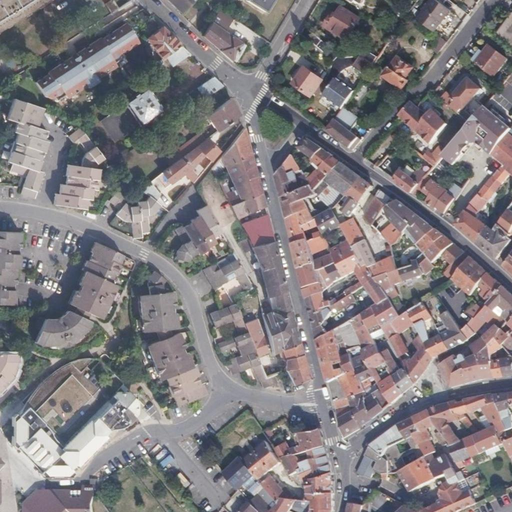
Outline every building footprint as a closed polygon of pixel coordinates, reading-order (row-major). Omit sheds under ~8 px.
[(0,0),(0,28),(42,2),(44,4),(49,0),(0,0)] [(110,0),(109,0),(104,4),(110,13),(116,9),(110,0)] [(165,0),(179,13),(190,0),(165,0)] [(245,0),(262,10),(269,0),(245,0)] [(438,0),(433,0),(418,18),(434,32),(451,11),(438,0)] [(360,19),(342,7),(335,18),(332,15),(325,25),(348,39),(360,19)] [(202,36),(230,60),(241,43),(230,36),(235,28),(246,36),(250,30),(219,10),(202,36)] [(73,15),(63,21),(67,26),(76,20),(73,15)] [(511,16),(498,34),(511,45),(511,16)] [(138,42),(125,23),(100,38),(100,37),(75,53),(77,56),(72,59),(71,57),(46,73),(48,74),(35,82),(44,96),(51,99),(54,97),(56,100),(64,95),(66,98),(96,78),(116,66),(114,62),(122,57),(119,54),(138,42)] [(180,45),(161,26),(147,39),(160,60),(180,45)] [(432,50),(437,54),(447,42),(442,38),(432,50)] [(180,45),(160,60),(154,64),(152,65),(154,69),(168,59),(172,66),(189,54),(180,45)] [(507,59),(489,45),(476,61),(494,75),(507,59)] [(361,57),(374,64),(379,57),(365,48),(359,55),(361,57)] [(354,67),(367,74),(374,64),(361,57),(354,67)] [(414,68),(399,57),(389,70),(388,69),(384,75),(393,81),(392,82),(403,90),(409,80),(407,78),(414,68)] [(152,65),(154,64),(149,58),(141,63),(144,67),(141,69),(142,72),(152,65)] [(322,80),(305,68),(294,83),(311,96),(322,80)] [(222,85),(213,76),(196,89),(204,99),(222,85)] [(355,91),(336,77),(324,95),(342,108),(345,105),(355,91)] [(453,99),(449,104),(471,123),(475,117),(467,110),(469,107),(467,105),(481,88),(468,77),(451,97),(453,99)] [(162,111),(146,87),(137,93),(135,90),(129,94),(131,97),(112,110),(114,114),(97,126),(109,144),(127,132),(129,134),(162,111)] [(453,99),(451,97),(445,92),(441,97),(449,104),(453,99)] [(237,114),(229,98),(206,115),(215,128),(203,137),(201,134),(192,142),(196,147),(206,139),(237,114)] [(35,130),(41,110),(11,100),(5,120),(15,124),(12,134),(17,135),(13,145),(12,145),(9,154),(11,155),(7,164),(12,166),(9,173),(24,178),(19,197),(33,201),(42,176),(37,174),(40,164),(38,163),(41,153),(43,153),(46,144),(42,143),(45,133),(35,130)] [(400,114),(401,115),(431,142),(439,133),(441,135),(443,132),(441,130),(448,122),(432,107),(426,114),(418,107),(419,107),(412,101),(400,114)] [(327,130),(349,146),(357,135),(349,129),(355,121),(358,117),(359,116),(345,105),(342,108),(327,130)] [(475,117),(473,120),(501,143),(508,135),(511,129),(511,128),(485,106),(475,117)] [(479,144),(492,155),(501,143),(473,120),(471,123),(455,143),(444,156),(457,168),(461,162),(475,146),(479,144)] [(260,191),(244,128),(211,169),(215,176),(224,167),(235,190),(229,193),(221,178),(217,181),(230,205),(240,200),(260,191)] [(95,166),(102,160),(79,129),(67,139),(70,144),(76,140),(85,153),(81,159),(79,169),(66,167),(65,177),(66,177),(65,187),(60,187),(59,196),(55,196),(55,206),(85,210),(85,199),(90,199),(90,190),(96,190),(97,180),(96,180),(97,170),(94,170),(95,166)] [(409,145),(435,166),(444,156),(455,143),(445,135),(430,151),(415,139),(409,145)] [(511,138),(508,135),(501,143),(492,155),(503,165),(479,193),(489,202),(504,182),(511,172),(511,138)] [(321,168),(332,156),(333,155),(306,137),(299,147),(316,159),(315,161),(320,166),(309,178),(313,184),(317,190),(323,183),(326,179),(329,175),(321,168)] [(206,139),(196,147),(187,153),(196,161),(203,154),(211,160),(218,151),(206,139)] [(196,161),(187,153),(156,177),(164,187),(183,174),(193,182),(204,169),(196,161)] [(303,170),(293,155),(277,174),(284,197),(313,184),(309,178),(306,175),(293,181),(292,178),(303,170)] [(340,162),(332,156),(321,168),(329,175),(340,162)] [(340,162),(329,175),(326,179),(347,194),(363,179),(340,162)] [(395,180),(412,192),(419,184),(402,171),(395,180)] [(459,193),(469,179),(460,173),(451,186),(459,193)] [(372,186),(363,179),(347,194),(351,197),(360,204),(372,186)] [(427,202),(434,207),(435,207),(445,214),(456,198),(447,191),(448,190),(432,179),(423,191),(430,197),(427,202)] [(150,182),(141,189),(150,197),(154,200),(159,194),(150,182)] [(326,187),(323,183),(317,190),(320,193),(326,187)] [(313,184),(284,197),(283,198),(288,218),(301,213),(304,226),(316,220),(309,205),(305,199),(320,193),(317,190),(313,184)] [(132,219),(133,236),(141,236),(141,234),(148,233),(148,216),(152,216),(161,206),(154,200),(150,197),(146,202),(140,203),(140,206),(132,206),(126,202),(129,199),(119,190),(110,202),(120,210),(117,213),(124,219),(132,219)] [(264,206),(260,191),(240,200),(246,215),(264,206)] [(391,200),(379,191),(366,218),(377,231),(383,227),(391,221),(384,209),(389,205),(397,200),(393,197),(391,200)] [(456,225),(477,241),(487,227),(477,219),(482,213),(481,212),(489,202),(479,193),(469,205),(470,206),(456,225)] [(360,204),(351,197),(341,209),(344,212),(342,213),(347,221),(342,224),(364,267),(368,265),(375,262),(366,240),(352,215),(360,204)] [(246,215),(240,200),(230,205),(237,219),(246,215)] [(435,229),(397,200),(389,205),(410,225),(404,232),(398,242),(407,240),(410,251),(413,262),(425,254),(428,252),(423,239),(435,229)] [(220,230),(205,202),(196,208),(199,213),(190,218),(191,220),(182,225),(181,223),(174,227),(182,242),(175,248),(173,256),(187,261),(189,255),(197,251),(198,252),(206,247),(206,245),(214,240),(212,235),(220,230)] [(410,225),(389,205),(384,209),(391,221),(404,232),(410,225)] [(338,216),(333,208),(318,219),(322,227),(325,234),(342,224),(338,216)] [(477,241),(497,258),(511,240),(509,238),(511,235),(511,234),(511,210),(510,209),(499,224),(494,231),(487,227),(477,241)] [(273,241),(266,213),(239,223),(251,247),(273,241)] [(288,218),(295,243),(307,239),(304,226),(301,213),(288,218)] [(342,213),(338,216),(342,224),(347,221),(342,213)] [(357,270),(364,267),(342,224),(325,234),(326,237),(330,245),(332,252),(337,262),(322,269),(328,288),(336,281),(357,270)] [(316,241),(326,237),(325,234),(322,227),(319,228),(321,232),(315,235),(316,238),(316,241)] [(383,227),(377,231),(391,246),(397,243),(383,227)] [(464,252),(435,229),(423,239),(428,252),(425,254),(435,267),(437,265),(435,262),(443,255),(451,265),(464,252)] [(0,304),(9,304),(10,289),(0,288),(0,282),(10,283),(11,268),(12,268),(13,253),(0,252),(0,245),(13,246),(14,232),(0,231),(0,304)] [(295,243),(301,267),(316,261),(314,253),(330,245),(326,237),(316,241),(316,238),(308,241),(307,239),(295,243)] [(120,254),(92,240),(87,251),(89,252),(85,261),(83,260),(78,269),(82,271),(76,284),(89,290),(86,296),(73,290),(67,304),(95,318),(97,312),(100,314),(110,290),(108,289),(110,284),(107,283),(111,273),(113,274),(117,265),(115,264),(120,254)] [(397,243),(391,246),(393,259),(410,251),(407,240),(398,242),(397,243)] [(286,290),(273,241),(251,247),(251,248),(244,251),(246,254),(237,260),(248,278),(262,272),(269,287),(265,289),(267,296),(286,290)] [(410,251),(393,259),(398,268),(413,262),(410,251)] [(316,261),(318,271),(322,269),(337,262),(332,252),(330,253),(330,255),(316,261)] [(435,267),(425,254),(413,262),(398,268),(391,271),(376,278),(384,289),(393,284),(425,274),(426,275),(435,267)] [(488,273),(470,257),(453,278),(471,295),(480,284),(488,273)] [(248,278),(237,260),(236,258),(219,268),(215,262),(202,269),(212,288),(235,275),(244,290),(252,285),(248,278)] [(299,268),(304,287),(321,282),(318,271),(316,261),(301,267),(299,268)] [(387,261),(370,269),(376,278),(391,271),(387,261)] [(370,269),(368,265),(364,267),(357,270),(362,278),(363,281),(357,285),(359,289),(366,285),(376,278),(370,269)] [(304,287),(307,300),(323,292),(328,288),(322,269),(318,271),(321,282),(304,287)] [(165,280),(154,271),(149,281),(148,289),(131,292),(131,299),(142,298),(143,303),(139,303),(142,329),(146,328),(147,334),(169,330),(179,328),(176,313),(162,315),(161,309),(175,307),(173,293),(163,294),(162,285),(165,280)] [(503,286),(488,273),(480,284),(486,291),(484,293),(487,296),(486,298),(490,301),(503,286)] [(391,300),(384,289),(376,278),(366,285),(378,305),(374,307),(381,322),(383,327),(400,317),(391,300)] [(89,290),(76,284),(73,290),(86,296),(89,290)] [(400,295),(393,284),(384,289),(391,300),(400,295)] [(358,315),(364,312),(374,307),(378,305),(366,285),(359,289),(348,297),(351,303),(358,315)] [(511,294),(503,286),(490,301),(488,303),(496,310),(500,304),(507,311),(502,316),(507,321),(511,326),(511,294)] [(299,342),(286,290),(267,296),(281,350),(299,342)] [(307,300),(309,307),(326,300),(323,292),(307,300)] [(281,350),(267,296),(258,299),(272,354),(279,351),(281,350)] [(309,307),(311,316),(329,310),(328,307),(344,299),(342,296),(327,302),(326,300),(309,307)] [(311,316),(318,340),(329,334),(325,323),(334,311),(335,312),(351,303),(348,297),(344,299),(328,307),(329,310),(311,316)] [(229,361),(234,373),(240,370),(252,365),(259,382),(262,380),(265,388),(278,382),(275,375),(266,379),(257,357),(244,325),(235,301),(209,312),(214,325),(233,318),(239,333),(217,342),(220,350),(236,343),(241,355),(229,361)] [(431,316),(423,302),(408,311),(416,324),(423,334),(436,356),(450,349),(438,329),(434,331),(437,336),(431,339),(425,320),(431,316)] [(496,310),(488,303),(480,312),(474,319),(473,318),(469,323),(475,332),(496,310)] [(480,312),(473,305),(467,312),(473,318),(474,319),(480,312)] [(364,312),(371,328),(381,322),(374,307),(364,312)] [(463,330),(469,323),(473,318),(467,312),(464,309),(455,320),(463,330)] [(42,320),(38,318),(33,329),(37,331),(32,343),(40,347),(52,347),(54,350),(75,341),(74,338),(85,328),(88,322),(65,311),(58,319),(61,325),(55,328),(53,321),(42,320)] [(398,334),(416,324),(408,311),(400,317),(383,327),(387,334),(390,339),(398,334)] [(393,402),(404,393),(390,366),(391,366),(385,352),(383,353),(377,339),(371,328),(364,312),(358,315),(351,320),(359,334),(364,345),(368,354),(369,358),(378,374),(380,379),(393,402)] [(455,320),(451,315),(444,318),(449,323),(438,328),(438,329),(450,349),(469,338),(463,330),(455,320)] [(502,329),(507,321),(502,316),(501,315),(494,325),(501,332),(502,329)] [(61,325),(58,319),(53,321),(55,328),(61,325)] [(256,320),(244,325),(257,357),(266,353),(256,320)] [(383,327),(381,322),(371,328),(377,339),(387,334),(383,327)] [(483,337),(492,328),(486,322),(477,331),(483,337)] [(469,338),(475,332),(469,323),(463,330),(469,338)] [(318,340),(329,383),(349,373),(345,355),(342,355),(336,329),(329,334),(318,340)] [(504,342),(509,337),(502,329),(501,332),(498,335),(504,342)] [(198,375),(195,366),(191,367),(185,353),(173,359),(170,353),(183,347),(178,334),(149,345),(151,350),(148,351),(157,375),(160,373),(162,379),(165,378),(168,387),(167,388),(170,396),(172,396),(175,405),(204,394),(201,385),(199,385),(196,376),(198,375)] [(343,342),(347,354),(351,352),(350,351),(352,350),(364,345),(359,334),(346,339),(346,340),(343,342)] [(404,350),(406,353),(407,352),(398,334),(390,339),(398,353),(404,350)] [(428,370),(436,356),(423,334),(414,342),(421,351),(415,359),(426,375),(428,370)] [(475,351),(477,354),(489,344),(484,338),(481,340),(471,345),(475,351)] [(308,377),(299,342),(281,350),(279,351),(282,359),(285,358),(283,370),(292,385),(308,377)] [(483,379),(494,378),(492,360),(489,344),(477,354),(479,360),(483,379)] [(0,388),(9,380),(13,375),(12,374),(17,359),(18,353),(5,352),(5,348),(0,347),(0,388)] [(173,359),(185,353),(183,347),(170,353),(173,359)] [(404,393),(417,382),(408,368),(402,371),(395,359),(390,350),(385,352),(391,366),(390,366),(404,393)] [(460,364),(477,354),(475,351),(458,361),(460,364)] [(351,397),(366,391),(365,389),(362,381),(355,359),(352,352),(351,352),(347,354),(345,355),(349,373),(329,383),(339,419),(354,410),(351,397)] [(365,389),(371,385),(368,379),(378,374),(369,358),(368,354),(355,359),(362,381),(365,389)] [(452,387),(483,379),(479,360),(477,354),(460,364),(458,361),(455,355),(440,365),(452,387)] [(501,377),(511,375),(511,356),(511,354),(505,355),(505,358),(498,359),(501,377)] [(417,382),(426,375),(415,359),(412,362),(407,360),(404,362),(408,368),(417,382)] [(494,378),(501,377),(498,359),(492,360),(494,378)] [(18,380),(13,375),(9,380),(18,391),(23,386),(18,380)] [(376,416),(389,405),(377,383),(366,391),(351,397),(354,410),(362,427),(370,421),(376,416)] [(464,400),(465,401),(472,411),(474,413),(484,409),(494,426),(498,434),(505,431),(507,429),(494,395),(494,392),(464,400)] [(511,392),(494,395),(507,429),(511,427),(511,415),(511,414),(508,408),(511,406),(511,392)] [(19,401),(15,405),(14,444),(24,458),(42,477),(70,477),(79,468),(75,465),(104,437),(107,441),(130,418),(109,396),(85,418),(82,415),(56,440),(19,401)] [(457,400),(449,402),(454,413),(458,418),(470,428),(477,434),(480,433),(470,421),(465,414),(472,411),(465,401),(458,404),(457,400)] [(440,405),(430,410),(435,424),(441,430),(449,440),(451,444),(448,445),(458,463),(473,456),(482,453),(479,444),(481,443),(477,434),(470,428),(468,430),(472,435),(460,441),(447,422),(458,418),(454,413),(449,402),(440,405)] [(14,444),(15,405),(7,413),(10,416),(10,443),(24,458),(14,444)] [(345,437),(362,427),(354,410),(339,419),(345,437)] [(446,475),(450,482),(451,485),(456,482),(465,479),(462,472),(458,474),(447,454),(436,459),(433,453),(435,451),(429,442),(431,441),(429,427),(435,424),(430,410),(415,416),(421,430),(414,434),(428,456),(426,457),(438,478),(446,475)] [(415,416),(398,423),(406,437),(414,434),(421,430),(415,416)] [(370,445),(382,455),(387,447),(389,445),(406,437),(398,423),(381,434),(370,445)] [(487,429),(485,430),(489,440),(481,443),(479,444),(482,453),(502,443),(498,434),(494,426),(487,429)] [(326,445),(322,429),(301,433),(304,444),(291,448),(287,442),(276,448),(282,458),(297,454),(310,450),(326,445)] [(449,440),(441,430),(435,434),(444,445),(447,443),(448,445),(451,444),(449,440)] [(480,433),(477,434),(481,443),(489,440),(485,430),(480,433)] [(511,436),(508,439),(505,431),(498,434),(502,443),(505,442),(510,457),(511,455),(511,436)] [(389,445),(403,470),(426,457),(428,456),(414,434),(406,437),(389,445)] [(203,446),(204,448),(209,454),(217,446),(212,439),(203,446)] [(283,496),(290,498),(269,473),(281,462),(267,440),(244,460),(255,474),(278,503),(283,496)] [(332,472),(326,445),(310,450),(312,459),(300,464),(297,454),(282,458),(291,475),(299,469),(303,481),(307,480),(319,477),(332,472)] [(375,471),(378,472),(383,462),(380,460),(382,455),(370,445),(357,472),(371,477),(375,471)] [(221,464),(219,466),(224,472),(239,457),(231,448),(223,456),(228,462),(224,466),(221,464)] [(255,474),(244,460),(241,456),(239,457),(224,472),(239,489),(246,482),(255,474)] [(403,470),(400,472),(405,482),(396,489),(406,494),(438,478),(426,457),(403,470)] [(299,484),(303,481),(299,469),(291,475),(293,478),(299,484)] [(333,493),(332,472),(319,477),(307,480),(308,492),(318,493),(333,493)] [(240,490),(251,502),(258,494),(246,482),(239,489),(240,490)] [(442,501),(419,511),(454,511),(475,503),(470,489),(461,493),(456,482),(451,485),(450,482),(443,485),(438,494),(442,501)] [(93,511),(93,506),(92,504),(96,492),(48,489),(25,511),(93,511)] [(332,511),(333,510),(333,493),(318,493),(308,492),(308,500),(314,501),(314,509),(319,509),(318,511),(332,511)] [(318,511),(319,509),(314,509),(314,501),(308,500),(290,498),(283,496),(278,503),(272,510),(258,494),(251,502),(259,511),(318,511)] [(419,511),(405,505),(396,501),(392,505),(399,511),(398,511),(369,511),(368,500),(352,497),(348,511),(419,511)] [(259,511),(251,502),(241,511),(259,511)]
